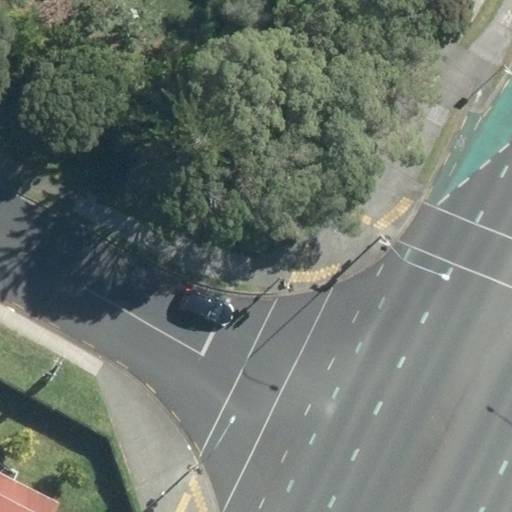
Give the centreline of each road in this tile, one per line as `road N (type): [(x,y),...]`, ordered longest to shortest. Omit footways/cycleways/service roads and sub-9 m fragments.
road 1 (residential): [(0,244),(268,387),(369,428)]
road 2 (primary): [(369,428),(511,162)]
road 3 (unclassified): [(369,428),(494,486)]
